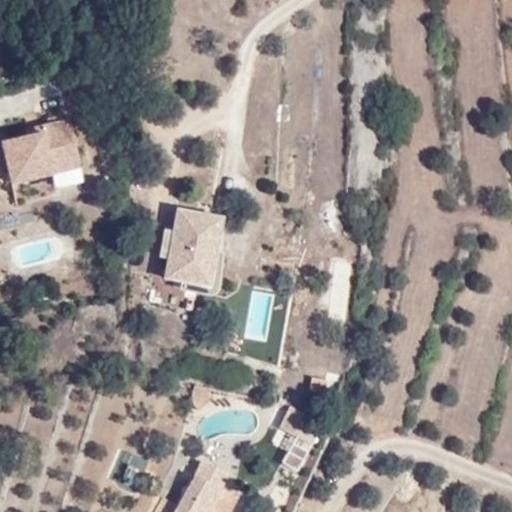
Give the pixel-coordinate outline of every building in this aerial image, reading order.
[(15,134),(0,136),(0,167),(2,167),(6,186),(77,169),(66,121),(36,128),(15,134)] [(221,215),(181,206),(168,274),(183,276),(181,285),(212,292),(220,246),(216,245),(221,215)] [(312,373),(307,389),(340,401),(343,385),(312,373)] [(304,423),(285,413),(277,433),(297,442),(304,423)] [(175,511),(229,511),(238,492),(196,474),(190,484),(175,511)]
